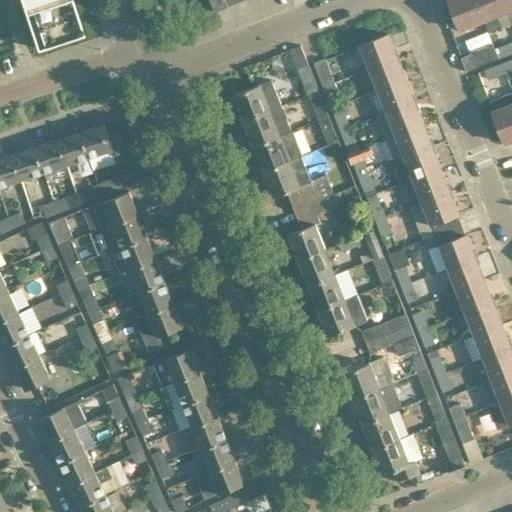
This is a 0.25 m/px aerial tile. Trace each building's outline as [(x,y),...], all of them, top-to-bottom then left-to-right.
[(82,33),(71,0),(27,0),(42,44),(35,46),(35,48),(82,33)] [(228,6),(225,0),(211,0),(215,11),(228,6)] [(484,21),(475,0),(448,0),(460,30),(484,21)] [(507,12),(502,0),(475,0),(484,21),(489,32),(500,28),(496,16),(507,12)] [(511,10),(511,0),(502,0),(507,12),(511,10)] [(388,34),(360,45),(369,67),(397,56),(388,34)] [(511,41),(494,49),(498,59),(511,53),(511,41)] [(470,53),(460,57),(466,71),(498,59),(494,49),(492,43),(470,52),(470,53)] [(319,91),(300,45),(289,49),(307,96),(319,91)] [(397,56),(369,67),(378,90),(406,78),(397,56)] [(511,58),(501,63),(505,73),(511,70),(511,58)] [(325,59),(313,63),(323,87),(334,82),(325,60),(325,59)] [(505,73),(501,63),(485,69),(489,79),(505,73)] [(415,101),(406,78),(378,90),(387,112),(415,101)] [(281,106),(278,98),(271,80),(233,94),(244,121),(281,106)] [(334,82),(323,87),(327,99),(339,94),(334,82)] [(511,91),(489,101),(493,111),(492,111),(504,143),(511,139),(511,91)] [(377,116),(385,138),(424,123),(415,101),(387,112),(377,116)] [(328,116),(323,103),(311,107),(317,121),(328,116)] [(342,104),(331,108),(340,131),(350,126),(342,104)] [(291,131),(281,106),(244,121),(253,146),(291,131)] [(323,135),(334,131),(328,116),(317,121),(323,135)] [(143,162),(130,126),(119,130),(108,133),(105,123),(95,127),(81,131),(89,158),(123,146),(130,166),(143,162)] [(424,123),(385,138),(394,161),(433,146),(424,123)] [(358,147),(350,126),(340,131),(348,151),(358,147)] [(89,158),(81,131),(58,139),(66,165),(89,158)] [(301,157),(291,131),(253,146),(263,172),(301,157)] [(66,165),(58,139),(35,146),(44,172),(66,165)] [(371,153),(367,144),(358,147),(348,151),(351,160),(362,156),(364,161),(373,158),(371,153)] [(44,172),(35,146),(12,154),(21,180),(44,172)] [(391,161),(400,184),(414,179),(442,168),(433,146),(394,161),(391,161)] [(0,186),(21,180),(12,154),(0,157),(0,186)] [(368,171),(364,161),(362,156),(351,160),(357,175),(368,171)] [(327,175),(326,174),(310,181),(301,157),(263,172),(273,197),(287,192),(294,210),(334,194),(327,175)] [(450,190),(442,168),(414,179),(423,202),(450,190)] [(376,193),(368,171),(357,175),(366,197),(376,193)] [(122,175),(99,184),(101,189),(98,191),(100,196),(126,186),(122,175)] [(101,189),(99,184),(85,189),(90,200),(100,196),(98,191),(101,189)] [(462,224),(458,213),(459,213),(450,190),(423,202),(435,234),(462,224)] [(129,191),(104,201),(93,205),(102,228),(138,214),(129,191)] [(325,250),(315,225),(321,222),(317,214),(339,205),(334,194),(294,210),(301,228),(288,233),(299,260),(325,250)] [(66,197),(53,202),(58,213),(70,207),(66,197)] [(385,216),(379,200),(368,204),(375,220),(385,216)] [(58,213),(53,202),(41,206),(46,217),(58,213)] [(20,210),(7,216),(13,227),(26,220),(20,210)] [(147,236),(138,214),(102,228),(111,250),(147,236)] [(13,227),(7,216),(0,220),(0,227),(2,232),(13,227)] [(49,223),(58,246),(74,239),(64,216),(49,223)] [(392,232),(385,216),(375,220),(381,237),(392,232)] [(51,245),(40,222),(26,228),(32,240),(36,238),(42,249),(51,245)] [(435,234),(448,267),(476,256),(467,233),(466,234),(462,224),(435,234)] [(384,255),(374,230),(364,234),(364,236),(367,241),(371,251),(360,256),(363,263),(374,259),(384,255)] [(111,250),(119,272),(130,268),(155,259),(147,236),(111,250)] [(342,251),(367,241),(364,236),(340,246),(342,251)] [(69,241),(58,246),(66,264),(71,262),(73,265),(79,263),(69,241)] [(57,257),(51,245),(42,249),(47,261),(57,257)] [(335,275),(325,250),(299,260),(308,285),(335,275)] [(379,273),(390,269),(384,255),(374,259),(379,273)] [(485,278),(476,256),(448,267),(457,289),(485,278)] [(130,268),(139,291),(164,281),(155,259),(130,268)] [(71,262),(66,264),(73,278),(83,274),(79,263),(73,265),(71,262)] [(395,270),(401,285),(411,281),(405,266),(395,270)] [(0,295),(10,291),(0,270),(0,295)] [(345,300),(335,275),(308,285),(318,311),(345,300),(345,299),(345,300)] [(494,301),(485,278),(457,289),(465,312),(494,301)] [(72,290),(67,280),(56,284),(61,295),(72,290)] [(127,296),(135,318),(173,303),(164,281),(139,291),(127,296)] [(418,298),(411,281),(401,285),(408,302),(418,298)] [(72,290),(61,295),(66,307),(76,302),(72,290)] [(0,321),(20,312),(10,291),(0,295),(0,321)] [(356,295),(345,299),(345,300),(318,311),(328,336),(367,320),(356,295)] [(93,296),(82,300),(87,310),(92,308),(94,312),(99,310),(93,296)] [(502,323),(494,301),(465,312),(474,334),(502,323)] [(182,325),(173,303),(135,318),(149,351),(163,346),(158,335),(182,325)] [(104,320),(99,310),(94,312),(92,308),(87,310),(93,324),(104,320)] [(418,329),(428,326),(423,311),(413,314),(418,329)] [(0,333),(5,345),(30,334),(20,312),(0,321),(0,333)] [(367,342),(410,325),(405,315),(363,331),(367,342)] [(90,332),(86,323),(75,328),(79,337),(90,332)] [(511,346),(502,323),(474,334),(483,357),(511,346)] [(372,354),(414,337),(410,325),(367,342),(372,354)] [(435,343),(428,326),(418,329),(425,347),(435,343)] [(97,346),(90,332),(79,337),(86,351),(97,346)] [(40,355),(30,334),(5,345),(15,367),(40,355)] [(101,342),(107,356),(117,351),(111,338),(101,342)] [(511,371),(511,347),(511,346),(483,357),(492,379),(511,371)] [(162,385),(175,380),(199,370),(190,348),(153,362),(162,385)] [(428,353),(436,375),(447,371),(438,349),(428,353)] [(40,355),(15,367),(26,388),(51,377),(40,355)] [(428,369),(424,357),(415,361),(419,372),(428,369)] [(370,361),(369,361),(343,372),(353,399),(380,388),(370,361)] [(438,394),(428,369),(419,372),(417,373),(427,398),(438,394)] [(208,393),(199,370),(175,380),(184,402),(208,393)] [(453,388),(447,371),(436,375),(443,392),(453,388)] [(511,397),(511,371),(492,379),(501,402),(511,397)] [(127,373),(117,378),(126,399),(137,394),(127,373)] [(390,413),(380,388),(353,399),(363,424),(390,413)] [(216,415),(208,393),(184,402),(192,424),(216,415)] [(443,408),(438,394),(427,398),(433,412),(443,408)] [(120,396),(107,402),(112,411),(124,405),(120,396)] [(511,423),(511,397),(501,402),(510,424),(511,423)] [(77,401),(64,407),(41,418),(51,440),(74,429),(85,423),(87,422),(77,401)] [(449,408),(454,420),(466,415),(461,403),(449,408)] [(128,414),(124,405),(112,411),(116,420),(128,414)] [(143,407),(132,412),(136,421),(147,416),(143,407)] [(400,438),(390,413),(363,424),(373,449),(400,438)] [(225,437),(216,415),(192,424),(201,447),(225,437)] [(475,438),(470,425),(466,415),(454,420),(463,443),(475,438)] [(153,430),(147,416),(136,421),(143,435),(153,430)] [(462,456),(455,438),(448,419),(437,424),(436,424),(450,461),(444,463),(447,472),(465,464),(462,456)] [(74,429),(51,440),(61,461),(85,450),(96,445),(85,423),(74,429)] [(136,436),(125,441),(130,452),(136,449),(137,452),(142,449),(136,436)] [(225,437),(201,447),(210,469),(234,460),(225,437)] [(409,461),(400,438),(373,449),(383,475),(395,470),(399,480),(420,472),(415,459),(409,461)] [(147,460),(142,449),(137,452),(136,449),(130,452),(136,465),(147,460)] [(156,465),(167,461),(162,449),(151,454),(156,465)] [(71,483),(95,471),(85,450),(61,461),(71,483)] [(243,482),(234,460),(210,469),(219,491),(243,482)] [(172,473),(167,461),(156,465),(161,478),(172,473)] [(95,471),(71,483),(82,504),(105,493),(118,487),(107,466),(95,471)] [(161,494),(155,480),(145,485),(151,499),(161,494)] [(249,499),(245,488),(220,500),(225,510),(249,499)] [(114,511),(105,493),(82,504),(85,511),(114,511)] [(166,504),(161,494),(151,499),(156,509),(166,504)] [(187,507),(182,495),(171,499),(177,511),(187,507)] [(220,511),(225,510),(220,500),(209,505),(211,511),(220,511)]
